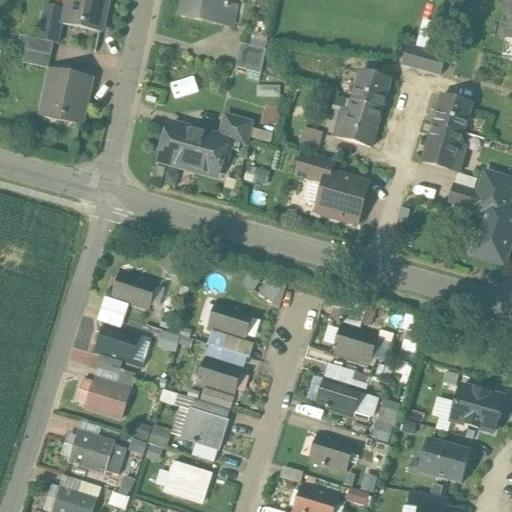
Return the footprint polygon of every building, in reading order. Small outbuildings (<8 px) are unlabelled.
[(106,0),(67,0),(63,22),(100,29),(106,0)] [(184,0),(181,15),(233,26),(237,8),(223,5),(224,0),(184,0)] [(54,43),(28,37),(25,50),(51,56),(54,43)] [(420,45),(410,42),(409,47),(407,47),(402,65),(421,71),(426,52),(418,50),(420,45)] [(266,50),(241,45),(237,69),(261,75),(266,50)] [(51,56),(25,50),(23,63),(48,68),(51,56)] [(446,57),(426,52),(421,71),(440,76),(446,57)] [(376,65),(373,77),(360,73),(352,102),(382,111),(390,82),(386,81),(390,69),(376,65)] [(89,83),(52,75),(43,114),(80,122),(89,83)] [(472,105),(442,97),(434,125),(463,134),(472,105)] [(382,111),(352,102),(346,121),(340,119),(335,138),(371,148),(382,111)] [(252,123),(225,116),(219,138),(226,140),(226,141),(241,145),(246,147),(252,123)] [(219,138),(170,125),(160,162),(211,176),(218,172),(219,166),(223,167),(230,163),(233,152),(239,153),(241,145),(226,141),(226,140),(219,138)] [(463,134),(434,125),(433,125),(422,163),(459,174),(465,154),(459,152),(464,134),(463,134)] [(323,134),(304,128),(297,150),(316,156),(323,134)] [(335,163),(301,153),(294,178),(309,182),(323,186),(326,173),(332,174),(335,163)] [(160,183),(177,185),(178,168),(162,166),(160,183)] [(247,166),(245,180),(267,183),(269,169),(247,166)] [(332,174),(326,173),(323,186),(309,182),(304,200),(306,204),(317,207),(316,211),(358,223),(369,185),(332,174)] [(477,180),(458,174),(454,186),(474,192),(477,180)] [(511,190),(511,182),(485,174),(479,194),(480,195),(479,197),(507,206),(511,190)] [(479,194),(454,187),(449,203),(475,211),(479,197),(480,195),(479,194)] [(511,207),(507,206),(479,197),(475,211),(483,213),(470,255),(504,266),(511,238),(511,207)] [(158,284),(120,271),(112,298),(128,303),(150,310),(158,284)] [(245,274),(240,287),(252,293),(258,280),(245,274)] [(265,281),(257,294),(272,303),(280,290),(265,281)] [(128,303),(112,298),(105,296),(96,321),(119,329),(128,303)] [(254,313),(217,301),(209,327),(246,338),(254,313)] [(344,303),(339,322),(359,328),(365,309),(344,303)] [(142,337),(103,324),(94,351),(132,364),(142,337)] [(380,336),(342,324),(333,352),(372,363),(380,336)] [(324,340),(335,343),(339,328),(328,325),(324,340)] [(406,330),(394,370),(409,375),(420,334),(406,330)] [(223,358),(204,351),(203,355),(206,356),(243,368),(246,359),(248,359),(252,345),(211,331),(209,336),(228,342),(223,358)] [(174,354),(178,337),(161,332),(155,348),(174,354)] [(209,336),(204,351),(223,358),(228,342),(209,336)] [(99,355),(95,368),(118,375),(122,362),(99,355)] [(243,368),(206,356),(198,382),(204,384),(234,394),(235,394),(243,368)] [(326,378),(363,390),(365,390),(368,378),(330,366),(326,378)] [(121,377),(98,370),(95,382),(118,389),(118,386),(121,378),(121,377)] [(134,382),(121,378),(118,386),(132,390),(134,382)] [(363,390),(326,378),(317,405),(354,417),(355,414),(362,394),(363,390)] [(118,389),(95,382),(94,384),(83,381),(76,402),(87,406),(87,408),(121,419),(130,393),(118,389)] [(204,384),(199,402),(228,411),(234,394),(204,384)] [(506,400),(454,387),(446,421),(497,434),(506,400)] [(375,398),(362,394),(355,414),(369,418),(375,398)] [(382,400),(371,439),(387,444),(399,405),(382,400)] [(230,412),(203,404),(201,408),(193,405),(191,412),(226,423),(230,412)] [(226,423),(191,412),(183,439),(193,442),(192,445),(195,446),(196,443),(200,445),(196,457),(213,462),(214,462),(218,450),(226,423)] [(136,421),(132,435),(146,440),(150,425),(136,421)] [(149,426),(148,456),(165,457),(165,426),(149,426)] [(356,445),(317,433),(309,458),(347,471),(356,445)] [(113,446),(78,435),(70,460),(106,471),(113,446)] [(144,453),(146,441),(131,438),(129,451),(144,453)] [(471,452),(428,440),(418,473),(461,485),(471,452)] [(359,493),(367,495),(372,496),(384,458),(371,454),(359,493)] [(209,474),(175,465),(168,492),(202,501),(209,474)] [(279,479),(300,485),(303,475),(282,469),(279,479)] [(123,475),(119,491),(129,494),(134,478),(123,475)] [(334,511),(339,497),(300,485),(291,511),(293,511),(334,511)] [(93,511),(98,499),(62,487),(53,511),(93,511)] [(344,502),(363,508),(367,495),(359,493),(348,489),(344,502)] [(113,491),(109,504),(125,509),(129,496),(113,491)]
